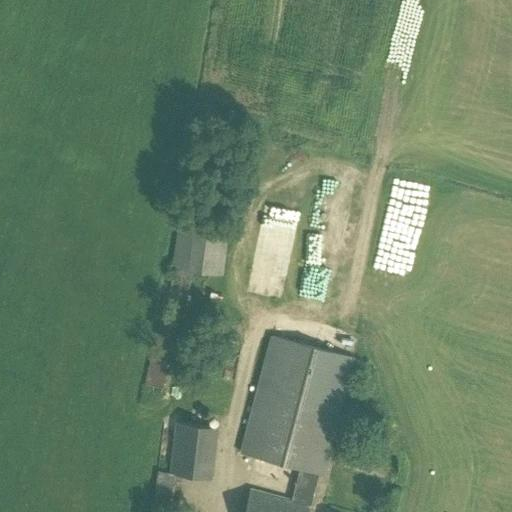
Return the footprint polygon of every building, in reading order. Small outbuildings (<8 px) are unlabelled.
[(425,89),(428,69),(420,67),(417,88),(425,89)] [(413,145),(418,118),(408,116),(403,143),(413,145)] [(265,247),(302,253),(312,187),(295,184),(293,196),(298,196),(294,223),(269,220),(265,247)] [(360,204),(361,193),(344,192),(343,202),(360,204)] [(299,256),(296,298),(361,302),(367,216),(359,215),(360,205),(320,202),(316,258),(299,256)] [(223,276),(228,231),(177,224),(171,269),(174,269),(168,303),(185,307),(192,272),(223,276)] [(322,475),(353,358),(272,336),(241,453),(299,469),(295,481),(293,481),(292,483),(295,484),(290,500),(249,489),(243,511),(308,511),(311,501),(310,501),(318,474),(322,475)] [(161,390),(167,362),(150,359),(143,386),(161,390)] [(211,480),(218,428),(176,422),(169,474),(157,472),(152,511),(176,511),(181,475),(211,480)]
